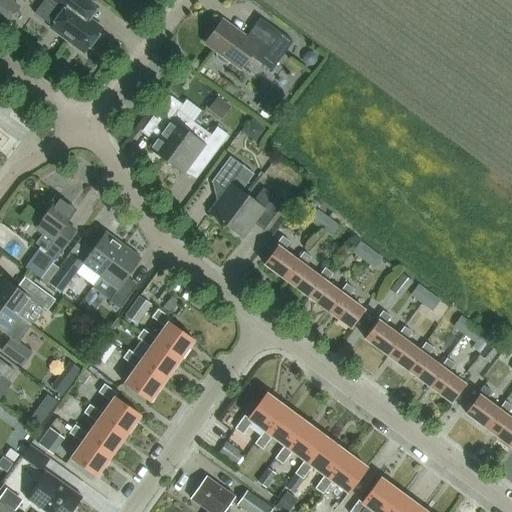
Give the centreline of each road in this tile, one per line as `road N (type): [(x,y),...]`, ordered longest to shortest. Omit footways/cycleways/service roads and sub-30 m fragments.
road 1 (residential): [(511,505),(266,320)]
road 2 (residential): [(266,320),(162,241),(79,122)]
road 3 (residential): [(128,511),(266,320)]
road 4 (residential): [(79,122),(102,107),(183,0)]
